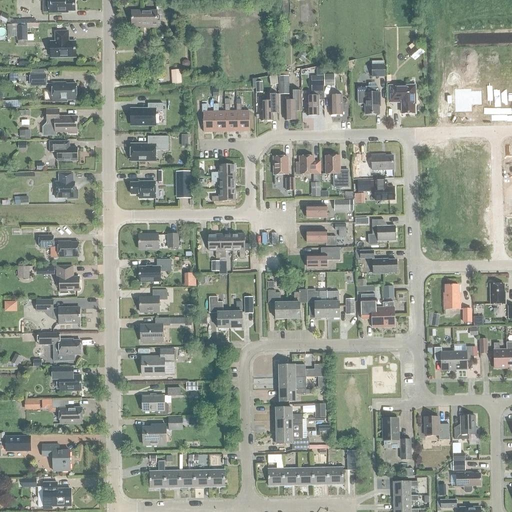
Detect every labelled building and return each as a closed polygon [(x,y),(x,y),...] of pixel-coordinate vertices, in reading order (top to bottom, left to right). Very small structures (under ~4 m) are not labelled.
[(68,13),(68,12),(75,12),(74,0),(48,0),(49,14),(68,13)] [(211,6),(211,18),(246,18),(246,6),(211,6)] [(156,11),(131,11),(132,27),(142,26),(147,26),(147,28),(157,27),(162,27),(161,10),(156,11)] [(7,25),(7,38),(17,38),(17,27),(16,25),(7,25)] [(27,29),(27,27),(17,27),(17,38),(17,41),(27,41),(27,29)] [(55,42),(51,43),(51,58),(76,58),(75,42),(68,42),(68,32),(55,32),(55,42)] [(411,51),(418,59),(427,52),(419,44),(411,51)] [(371,65),(372,78),(385,78),(385,65),(371,65)] [(181,84),(181,70),(171,71),(172,84),(181,84)] [(325,74),(325,84),(335,84),(335,74),(325,74)] [(29,75),(29,87),(47,86),(46,75),(44,75),(30,75),(29,75)] [(324,100),(324,96),(324,81),(312,82),(312,96),(307,96),(308,115),(319,115),(319,100),(324,100)] [(279,82),(280,94),(289,94),(289,82),(279,82)] [(61,83),(52,83),(52,102),(67,102),(67,100),(76,100),(76,84),(62,84),(61,83)] [(388,85),(389,102),(402,102),(402,113),(414,113),(414,102),(416,102),(415,85),(388,85)] [(365,103),(365,114),(379,114),(378,102),(380,102),(379,92),(378,92),(378,86),(357,87),(358,103),(365,103)] [(510,87),(486,87),(487,105),(495,105),(495,111),(511,111),(510,87)] [(470,112),(470,105),(472,105),(480,105),(479,92),(469,92),(469,90),(453,90),(454,112),(470,112)] [(301,110),(300,91),(293,91),(293,100),(285,101),(285,119),(297,119),(297,110),(301,110)] [(202,98),(212,98),(212,92),(196,92),(196,101),(202,101),(202,98)] [(279,95),(268,95),(268,102),(261,102),(262,121),(273,120),(273,114),(279,114),(279,95)] [(331,95),(331,114),(343,114),(342,95),(331,95)] [(236,103),(236,112),(238,112),(238,131),(250,131),(250,111),(242,112),(241,103),(236,103)] [(131,110),(131,125),(155,126),(156,111),(163,111),(163,104),(148,104),(148,110),(131,110)] [(204,132),(214,132),(216,132),(215,112),(214,112),(207,112),(207,104),(202,104),(202,113),(203,113),(204,132)] [(214,104),(214,112),(215,112),(216,132),(227,132),(227,112),(225,112),(218,112),(218,104),(214,104)] [(225,104),(225,112),(227,112),(227,132),(238,131),(238,112),(236,112),(230,112),(230,104),(225,104)] [(77,134),(77,117),(59,117),(59,110),(47,110),(47,122),(42,128),(42,137),(57,137),(57,133),(68,132),(68,134),(77,134)] [(131,146),(131,161),(155,161),(155,151),(168,151),(168,137),(148,137),(148,146),(131,146)] [(63,142),(50,142),(50,152),(58,152),(58,161),(77,161),(77,148),(70,148),(70,142),(63,142)] [(371,155),(372,170),(393,169),(393,155),(381,156),(381,154),(371,155)] [(326,173),(333,173),(333,189),(349,188),(348,171),(340,171),(339,155),(326,156),(326,173)] [(478,162),(478,155),(458,156),(458,167),(479,167),(479,162),(478,162)] [(314,162),(314,156),(299,156),(300,162),(296,162),(296,174),(313,174),(313,182),(320,182),(320,170),(320,162),(314,162)] [(273,157),(274,174),(288,174),(288,157),(273,157)] [(370,176),(369,164),(360,164),(361,177),(370,176)] [(210,173),(211,178),(235,177),(234,165),(218,165),(219,172),(210,173)] [(453,187),(463,187),(463,179),(478,178),(478,172),(479,172),(479,167),(458,167),(453,167),(453,187)] [(175,173),(176,199),(190,199),(189,173),(175,173)] [(78,199),(78,190),(75,191),(75,182),(72,182),(72,174),(59,174),(59,184),(55,184),(55,198),(67,198),(67,199),(78,199)] [(219,182),(219,189),(235,189),(235,177),(211,178),(211,182),(219,182)] [(294,179),(286,179),(286,192),(294,191),(294,179)] [(359,191),(375,191),(375,201),(394,200),(394,187),(375,187),(375,188),(371,188),(371,181),(358,181),(359,191)] [(131,195),(139,194),(139,199),(155,198),(155,182),(144,182),(144,183),(131,183),(131,195)] [(235,189),(219,189),(219,196),(211,196),(211,201),(219,201),(219,202),(236,201),(235,189)] [(366,203),(366,193),(356,193),(356,204),(366,203)] [(334,201),(334,212),(350,211),(349,201),(334,201)] [(307,205),(307,217),(326,217),(326,205),(307,205)] [(459,212),(449,212),(449,220),(479,219),(479,205),(459,205),(459,212)] [(378,234),(378,241),(396,240),(395,226),(384,226),(384,219),(372,220),(372,234),(378,234)] [(479,219),(449,220),(449,227),(459,227),(459,233),(479,233),(479,219)] [(326,242),(326,246),(336,246),(336,237),(326,237),(326,230),(307,230),(307,242),(326,242)] [(232,234),(220,235),(220,258),(225,258),(225,250),(232,250),(232,234)] [(244,234),(232,234),(232,250),(239,250),(239,258),(244,258),(244,256),(244,251),(244,250),(244,234)] [(168,250),(178,250),(178,235),(168,235),(168,250)] [(220,258),(220,235),(208,235),(208,251),(216,251),(216,259),(220,258)] [(60,248),(60,258),(80,258),(80,243),(68,243),(68,242),(54,242),(54,236),(40,237),(40,248),(60,248)] [(139,236),(139,251),(158,251),(158,236),(139,236)] [(326,260),(340,260),(340,248),(321,248),(321,254),(308,254),(308,267),(326,267),(326,260)] [(359,251),(360,260),(374,259),(374,251),(359,251)] [(388,260),(388,259),(373,260),(373,274),(389,273),(389,272),(397,272),(396,260),(388,260)] [(171,272),(171,261),(157,261),(157,268),(140,268),(139,283),(160,283),(160,272),(171,272)] [(32,278),(32,266),(19,266),(20,278),(32,278)] [(46,267),(36,267),(36,275),(46,275),(46,267)] [(69,291),(80,291),(80,278),(73,278),(73,267),(58,268),(58,278),(60,278),(60,294),(69,294),(69,291)] [(490,285),(491,304),(506,304),(505,296),(504,296),(504,284),(490,285)] [(444,293),(444,309),(460,309),(460,293),(459,293),(459,285),(445,285),(445,293),(444,293)] [(383,299),(394,299),(393,287),(382,287),(383,299)] [(327,318),(327,293),(320,293),(320,292),(315,292),(315,289),(308,289),(308,303),(315,303),(315,318),(327,318)] [(288,319),(287,303),(281,303),(281,293),(276,293),(276,290),(268,290),(268,303),(275,303),(275,319),(288,319)] [(153,291),(153,298),(140,298),(140,313),(159,313),(159,301),(167,301),(167,291),(153,291)] [(294,303),(287,303),(288,319),(300,319),(300,303),(299,303),(299,292),(294,292),(294,303)] [(334,292),(327,293),(327,318),(339,318),(339,292),(334,292)] [(375,295),(361,296),(362,316),(372,316),(372,328),(384,328),(383,308),(375,308),(375,295)] [(230,328),(230,313),(223,313),(222,302),(217,302),(217,297),(209,298),(210,314),(218,314),(218,329),(230,328)] [(253,314),(253,298),(244,298),(244,314),(253,314)] [(36,301),(36,312),(53,312),(53,300),(36,301)] [(354,315),(354,300),(345,300),(345,315),(354,315)] [(6,312),(20,312),(20,301),(6,301),(6,312)] [(230,313),(230,328),(242,328),(242,312),(241,302),(236,302),(236,312),(230,313)] [(383,303),(383,308),(384,328),(395,327),(394,302),(383,303)] [(59,309),(60,324),(81,324),(80,309),(59,309)] [(471,323),(471,309),(463,309),(463,323),(471,323)] [(478,317),(473,317),(473,327),(483,326),(483,322),(478,317)] [(141,326),(141,342),(163,342),(163,326),(170,326),(170,325),(178,325),(178,319),(170,319),(156,319),(156,326),(141,326)] [(81,355),(80,341),(69,341),(69,340),(59,340),(58,334),(38,334),(38,344),(53,344),(53,348),(58,348),(59,355),(63,355),(63,362),(75,361),(75,355),(81,355)] [(488,354),(487,339),(479,340),(480,355),(488,354)] [(507,368),(506,349),(500,349),(499,343),(494,343),(494,368),(507,368)] [(466,352),(454,352),(454,369),(467,369),(467,360),(473,360),(473,347),(466,347),(466,352)] [(454,369),(454,352),(442,353),(441,348),(434,348),(435,361),(441,361),(442,370),(454,369)] [(164,361),(173,361),(173,350),(160,350),(160,357),(142,358),(142,376),(165,375),(164,361)] [(17,354),(13,362),(20,365),(24,358),(17,354)] [(295,366),(279,366),(279,378),(295,377),(305,377),(305,366),(295,366)] [(324,366),(314,366),(314,377),(324,377),(324,366)] [(60,379),(60,391),(81,391),(81,376),(66,376),(66,368),(52,368),(52,379),(60,379)] [(279,378),(279,390),(305,389),(305,384),(295,384),(295,377),(279,378)] [(186,383),(186,392),(197,391),(197,383),(186,383)] [(180,396),(180,388),(167,388),(167,396),(180,396)] [(305,389),(279,390),(279,402),(295,402),(295,394),(306,394),(306,395),(314,394),(314,390),(305,390),(305,389)] [(143,412),(155,411),(155,416),(166,416),(168,414),(168,406),(166,404),(164,404),(164,396),(142,396),(143,412)] [(39,411),(39,401),(25,401),(24,411),(39,411)] [(59,409),(59,425),(82,424),(82,409),(68,409),(68,401),(52,401),(52,409),(59,409)] [(276,409),(276,420),(302,420),(302,419),(302,415),(292,415),(291,408),(276,409)] [(454,428),(455,440),(469,439),(469,434),(476,434),(475,416),(461,416),(461,428),(454,428)] [(449,440),(449,424),(439,424),(439,417),(425,418),(425,436),(439,436),(439,440),(449,440)] [(166,430),(182,430),(182,419),(169,420),(169,427),(166,427),(166,425),(157,426),(157,428),(143,429),(143,446),(166,445),(166,430)] [(189,419),(189,430),(199,430),(199,419),(189,419)] [(398,419),(383,419),(384,441),(393,441),(393,448),(401,448),(401,460),(411,459),(411,440),(398,440),(398,419)] [(276,420),(276,432),(302,432),(302,425),(302,420),(276,420)] [(332,434),(331,426),(320,426),(321,435),(332,434)] [(302,432),(276,432),(277,444),(292,444),(293,450),(309,449),(309,439),(303,439),(302,432)] [(0,447),(5,447),(5,450),(29,450),(29,433),(0,433),(0,447)] [(53,456),(53,471),(70,471),(69,451),(59,451),(59,445),(42,445),(42,456),(53,456)] [(348,451),(348,471),(357,471),(357,451),(348,451)] [(211,454),(211,464),(224,464),(223,454),(211,454)] [(450,464),(450,467),(452,467),(452,472),(465,471),(465,461),(453,462),(450,464)] [(342,468),(327,469),(327,486),(343,485),(342,468)] [(283,486),(283,469),(268,470),(269,487),(283,486)] [(297,469),(283,469),(283,486),(298,486),(297,469)] [(313,469),(297,469),(298,486),(313,486),(313,469)] [(327,469),(313,469),(313,486),(327,486),(327,469)] [(194,471),(179,472),(180,489),(195,488),(194,471)] [(209,471),(194,471),(195,488),(209,488),(209,471)] [(224,471),(209,471),(209,488),(224,488),(224,471)] [(165,489),(165,472),(149,472),(150,489),(165,489)] [(179,472),(165,472),(165,489),(180,489),(179,472)] [(457,473),(457,487),(464,487),(464,491),(466,493),(471,493),(472,491),(472,487),(472,486),(480,486),(480,473),(472,474),(472,473),(457,473)] [(22,479),(22,488),(37,488),(36,479),(22,479)] [(393,482),(393,497),(411,496),(410,487),(417,487),(417,482),(393,482)] [(43,483),(43,510),(51,510),(51,508),(70,508),(70,490),(58,490),(58,483),(43,483)] [(393,497),(394,510),(411,510),(411,501),(418,501),(418,496),(411,496),(393,497)] [(440,501),(440,509),(456,509),(456,500),(440,501)]
